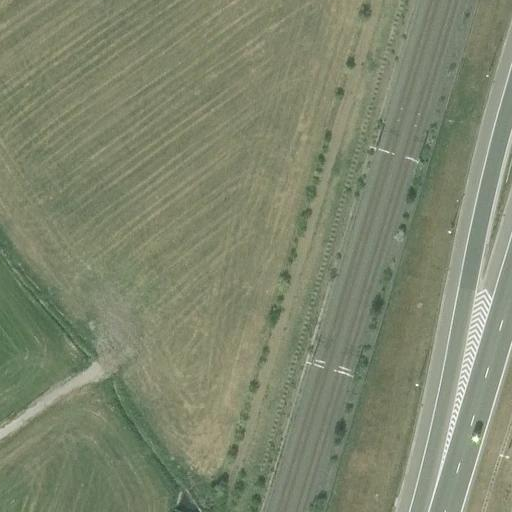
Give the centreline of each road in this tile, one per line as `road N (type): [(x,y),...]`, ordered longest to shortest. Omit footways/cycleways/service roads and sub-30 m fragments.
road 1 (track): [(221,511),(375,0)]
road 2 (motorway): [(511,90),(481,202),(450,391),(416,511)]
road 3 (motorway): [(511,275),(443,511)]
